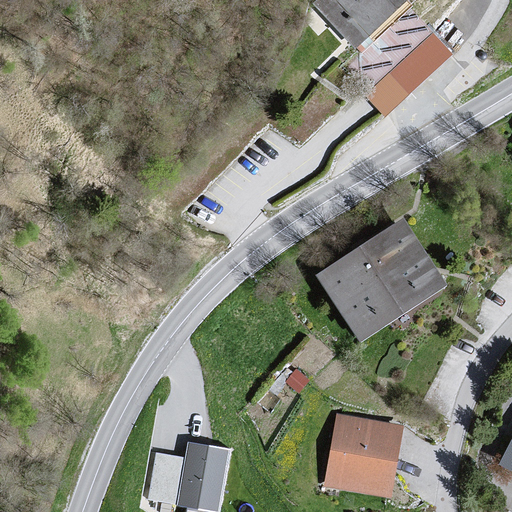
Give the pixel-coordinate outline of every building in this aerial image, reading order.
[(408,0),(316,0),(310,6),(349,51),(408,0)] [(432,28),(365,92),(389,116),(455,52),(432,28)] [(356,348),(442,295),(398,228),(310,282),(356,348)] [(400,433),(334,420),(321,490),(386,503),(400,433)] [(511,435),(495,471),(511,478),(511,435)] [(156,448),(150,499),(223,507),(229,445),(188,441),(187,451),(156,448)]
